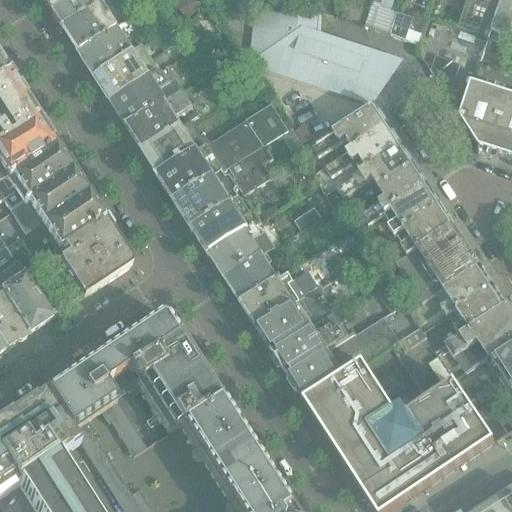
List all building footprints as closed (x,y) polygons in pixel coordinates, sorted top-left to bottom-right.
[(63,31),(113,0),(59,0),(48,8),(63,31)] [(120,32),(132,25),(131,24),(140,17),(129,0),(113,0),(63,31),(79,56),(79,57),(120,32)] [(246,0),(234,0),(232,1),(236,9),(247,1),(246,0)] [(501,0),(465,0),(456,29),(479,36),(476,42),(487,45),(488,41),(501,0)] [(511,0),(501,0),(488,41),(505,47),(508,38),(511,38),(511,0)] [(394,60),(318,35),(319,20),(255,13),(255,15),(256,15),(252,48),(256,49),(267,66),(266,70),(363,102),(366,92),(375,96),(376,96),(390,77),(384,73),(394,60)] [(413,21),(397,16),(390,38),(392,39),(403,43),(405,44),(418,49),(422,36),(409,32),(413,21)] [(136,57),(120,32),(79,57),(95,81),(136,57)] [(111,105),(159,75),(144,52),(136,57),(95,81),(110,106),(111,105)] [(448,101),(460,67),(436,59),(430,74),(448,101)] [(0,183),(55,150),(54,148),(7,76),(6,75),(0,79),(0,183)] [(127,131),(182,94),(183,94),(176,84),(172,87),(166,77),(159,75),(111,105),(127,131)] [(493,157),(511,100),(472,87),(464,112),(463,114),(460,122),(480,152),(493,157)] [(181,129),(175,121),(193,110),(182,94),(127,131),(143,155),(181,129)] [(511,162),(511,100),(493,157),(511,162)] [(158,179),(207,149),(239,128),(226,107),(201,124),(192,123),(182,129),(181,129),(143,155),(158,179)] [(273,163),(264,149),(281,138),(288,134),(271,108),(239,128),(207,149),(158,179),(157,180),(174,206),(223,175),(229,172),(245,199),(272,181),(264,168),(273,163)] [(341,159),(388,129),(380,117),(374,108),(335,135),(313,149),(319,160),(335,149),(341,159)] [(303,127),(293,133),(302,146),(312,140),(303,127)] [(365,171),(401,148),(388,129),(341,159),(325,171),(332,181),(359,162),(365,171)] [(379,192),(415,169),(401,148),(365,171),(336,191),(343,202),(372,182),(379,192)] [(26,203),(70,173),(55,150),(0,183),(0,202),(2,202),(10,214),(16,210),(26,203)] [(391,213),(428,189),(415,169),(379,192),(385,202),(362,218),(369,228),(391,213)] [(70,173),(26,203),(42,227),(87,198),(86,196),(70,173)] [(191,232),(240,203),(236,196),(238,193),(231,180),(226,181),(223,175),(174,206),(191,232)] [(394,240),(441,209),(428,189),(391,213),(397,223),(387,230),(394,240)] [(52,255),(103,222),(102,221),(101,221),(92,206),(87,198),(42,227),(19,242),(33,263),(49,252),(52,255)] [(208,259),(209,258),(255,230),(261,226),(279,213),(275,208),(257,220),(254,215),(250,218),(240,203),(191,232),(208,259)] [(407,259),(454,229),(441,209),(394,240),(407,259)] [(304,216),(294,223),(301,233),(311,226),(304,216)] [(103,222),(52,255),(58,264),(70,283),(87,270),(85,267),(97,257),(100,260),(119,248),(103,222)] [(480,269),(454,229),(407,259),(397,266),(396,268),(422,306),(436,297),(480,269)] [(263,259),(274,251),(274,250),(265,236),(261,238),(255,230),(209,258),(225,283),(263,259)] [(70,283),(52,296),(64,313),(82,301),(128,271),(129,264),(119,248),(100,260),(97,257),(85,267),(87,270),(70,283)] [(0,297),(0,298),(14,318),(27,338),(51,322),(46,314),(43,310),(41,306),(36,299),(31,291),(28,286),(26,283),(21,275),(13,264),(8,267),(0,254),(0,297)] [(279,283),(263,259),(225,283),(241,307),(279,283)] [(384,276),(396,268),(397,266),(393,261),(380,270),(384,276)] [(447,319),(493,289),(480,269),(436,297),(443,309),(441,310),(447,319)] [(29,270),(21,275),(26,283),(34,278),(29,270)] [(34,278),(26,283),(28,286),(31,291),(39,286),(34,278)] [(257,332),(301,303),(304,301),(288,278),(279,283),(241,307),(257,332)] [(405,307),(388,281),(377,288),(378,289),(374,291),(391,317),(405,307)] [(39,286),(31,291),(36,299),(44,293),(39,286)] [(459,338),(506,308),(493,289),(447,319),(447,320),(459,338)] [(44,293),(36,299),(41,306),(49,301),(44,293)] [(0,356),(27,338),(14,318),(0,298),(0,297),(0,356)] [(49,301),(41,306),(43,310),(46,314),(54,309),(49,301)] [(273,356),(319,326),(311,314),(309,315),(301,303),(257,332),(273,356)] [(486,363),(511,345),(511,317),(506,308),(459,338),(435,355),(455,384),(468,375),(480,366),(481,367),(486,363)] [(54,309),(46,314),(51,322),(58,317),(59,316),(54,309)] [(289,381),(356,339),(339,313),(319,326),(273,356),(289,381)] [(130,393),(120,377),(126,372),(178,338),(166,320),(164,318),(160,318),(158,318),(71,376),(88,401),(89,400),(107,427),(110,425),(132,460),(145,452),(115,404),(130,393)] [(405,356),(426,341),(423,336),(419,330),(399,344),(398,345),(405,356)] [(305,406),(364,368),(392,350),(398,345),(399,344),(392,334),(377,344),(364,352),(356,339),(289,381),(305,406)] [(203,377),(178,338),(126,372),(129,376),(133,375),(138,384),(135,386),(151,411),(203,377)] [(484,392),(511,374),(511,345),(486,363),(492,372),(478,382),(484,392)] [(373,511),(396,511),(506,438),(491,416),(480,424),(455,387),(407,417),(402,409),(393,414),(364,368),(305,406),(373,511)] [(511,403),(511,374),(484,392),(475,399),(481,407),(490,401),(491,403),(506,393),(511,403)] [(89,400),(88,401),(71,376),(49,391),(55,401),(62,414),(60,415),(77,444),(121,511),(149,511),(138,493),(131,498),(92,437),(107,427),(89,400)] [(180,429),(220,404),(203,377),(151,411),(168,437),(180,429)] [(107,511),(76,464),(64,473),(55,459),(77,444),(60,415),(62,414),(55,401),(49,391),(32,402),(29,397),(0,416),(0,511),(3,511),(25,498),(34,511),(107,511)] [(254,457),(237,430),(220,404),(180,429),(194,451),(200,447),(206,457),(200,461),(214,483),(254,457)] [(289,511),(271,483),(254,457),(214,483),(227,503),(234,500),(240,509),(236,511),(289,511)] [(511,511),(511,492),(481,511),(511,511)]
